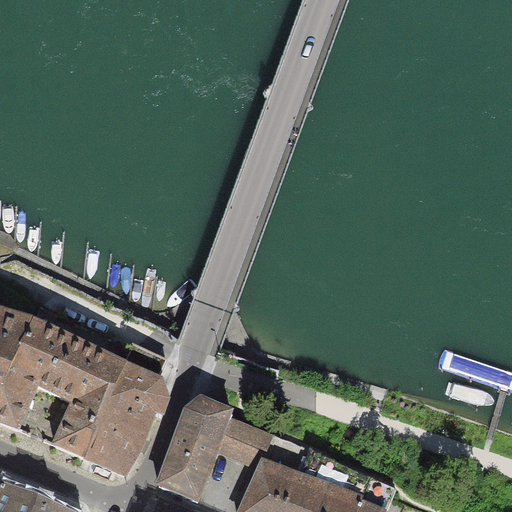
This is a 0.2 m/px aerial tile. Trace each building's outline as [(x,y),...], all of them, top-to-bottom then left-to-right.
[(0,311),(0,396),(35,323),(0,311)] [(35,323),(0,396),(0,425),(19,434),(37,391),(72,405),(54,447),(82,460),(125,365),(35,323)] [(125,365),(82,460),(90,463),(126,478),(144,452),(156,416),(164,420),(171,402),(163,382),(125,365)] [(181,497),(199,505),(219,456),(232,420),(234,414),(202,400),(185,411),(154,486),(181,497)] [(259,469),(263,461),(274,438),(232,420),(219,456),(259,469)] [(321,511),(332,488),(263,461),(259,469),(239,511),(321,511)] [(36,511),(40,501),(26,493),(23,496),(12,490),(5,486),(0,494),(0,511),(36,511)] [(357,511),(361,503),(363,500),(332,488),(321,511),(357,511)] [(67,511),(40,501),(36,511),(67,511)] [(382,511),(361,503),(357,511),(382,511)]
